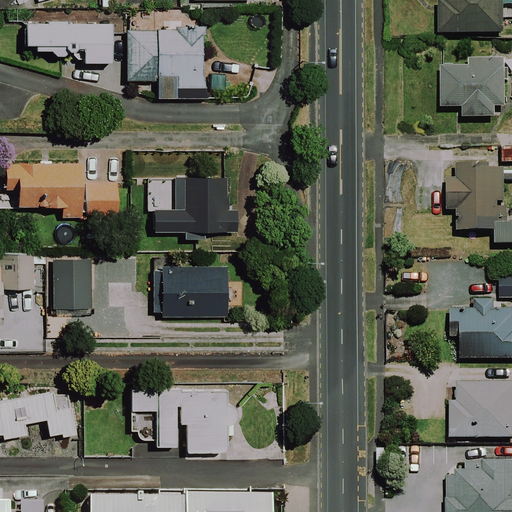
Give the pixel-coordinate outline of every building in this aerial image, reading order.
[(246,9),(273,9),(273,0),(188,0),(188,2),(246,2),(246,9)] [(503,36),(503,0),(443,0),(444,2),(438,2),(438,36),(503,36)] [(20,47),(62,48),(62,54),(75,54),(75,49),(81,49),(80,64),(109,65),(111,25),(21,22),(20,47)] [(174,24),(154,24),(154,33),(125,33),(126,82),(155,82),(155,100),(203,100),(202,28),(174,28),(174,24)] [(504,109),(504,60),(469,60),(469,67),(441,67),(441,110),(462,110),(462,119),(495,118),(495,109),(504,109)] [(502,163),(511,162),(511,147),(502,148),(502,163)] [(80,165),(0,161),(0,213),(58,216),(113,219),(115,185),(79,183),(80,165)] [(489,166),(455,166),(455,179),(445,180),(445,212),(456,212),(456,234),(495,233),(495,247),(511,246),(511,224),(508,224),(507,209),(497,209),(497,204),(504,204),(504,170),(489,170),(489,166)] [(223,209),(223,179),(187,180),(187,197),(149,197),(150,234),(232,233),(232,209),(223,209)] [(43,312),(31,311),(32,290),(33,267),(33,255),(0,255),(0,354),(41,356),(43,312)] [(133,285),(133,258),(96,258),(96,286),(133,285)] [(51,261),(51,267),(51,310),(88,310),(88,261),(51,261)] [(150,273),(149,313),(157,313),(157,317),(222,318),(223,269),(178,268),(178,274),(150,273)] [(499,299),(511,299),(511,277),(499,277),(499,299)] [(474,311),(449,311),(450,339),(459,339),(459,360),(511,360),(511,310),(493,311),(493,302),(474,302),(474,311)] [(511,384),(457,384),(457,404),(448,404),(448,440),(511,440),(511,384)] [(126,390),(126,411),(126,435),(134,435),(134,441),(152,441),(152,447),(183,448),(183,453),(225,453),(225,427),(233,427),(233,405),(225,405),(225,391),(126,390)] [(76,394),(0,392),(0,436),(24,437),(24,422),(45,422),(45,436),(76,436),(76,394)] [(511,511),(511,501),(511,502),(511,488),(511,462),(465,463),(465,471),(454,471),(454,478),(446,478),(446,500),(444,500),(444,511),(511,511)] [(266,511),(267,499),(176,499),(176,502),(80,501),(80,511),(266,511)] [(41,511),(41,503),(15,504),(15,511),(41,511)]
